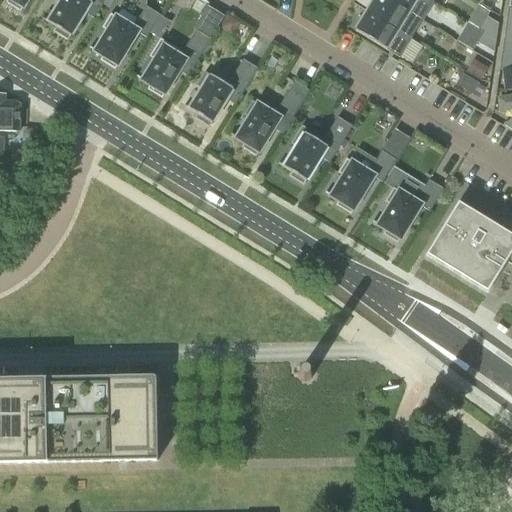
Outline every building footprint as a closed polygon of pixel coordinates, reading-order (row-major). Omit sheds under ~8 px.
[(7,0),(8,0),(6,4),(21,14),(28,0),(7,0)] [(43,20),(42,21),(55,29),(53,33),(68,42),(85,15),(93,20),(105,0),(55,0),(60,4),(48,23),(43,20)] [(384,0),(375,0),(367,14),(412,43),(423,25),(384,0)] [(435,5),(426,0),(384,0),(423,25),(435,5)] [(495,10),(499,0),(484,0),(483,4),(495,10)] [(198,26),(215,37),(228,16),(211,5),(198,26)] [(100,62),(115,71),(138,34),(147,40),(160,18),(146,9),(133,29),(111,16),(102,30),(107,33),(95,52),(90,49),(89,50),(103,58),(100,62)] [(412,43),(367,14),(355,33),(401,61),(412,43)] [(223,30),(237,35),(243,20),(228,15),(223,30)] [(483,33),(486,36),(496,37),(498,25),(485,17),(478,30),(483,33)] [(210,42),(196,33),(182,54),(160,41),(149,59),(155,62),(143,81),(137,78),(137,79),(150,87),(147,91),(162,100),(179,73),(188,78),(210,42)] [(486,36),(483,33),(477,43),(494,53),(496,37),(486,36)] [(476,58),(469,70),(485,79),(492,67),(476,58)] [(183,108),(197,116),(194,120),(209,130),(226,101),(235,107),(257,70),(242,62),(227,87),(204,74),(196,87),(201,91),(189,110),(184,107),(183,108)] [(511,90),(511,69),(501,71),(504,92),(511,90)] [(455,86),(471,96),(478,84),(462,75),(455,86)] [(249,120),(237,139),(231,136),(231,137),(244,145),(241,149),(256,158),(274,130),(282,136),(309,93),(294,84),(274,116),(252,103),(243,116),(249,120)] [(502,110),(511,109),(511,93),(502,94),(502,110)] [(0,166),(3,167),(4,139),(0,139),(0,132),(20,133),(21,107),(17,104),(5,103),(6,97),(0,97),(0,166)] [(503,126),(511,131),(511,118),(511,119),(503,126)] [(291,174),(288,178),(303,187),(321,160),(329,165),(352,128),(337,119),(324,141),(301,127),(290,145),(296,148),(284,168),(279,165),(278,166),(291,174)] [(326,194),(325,195),(338,203),(336,207),(350,216),(374,179),(382,184),(396,162),(381,153),(368,174),(346,161),(338,174),(343,178),(331,197),(326,194)] [(372,224),(385,232),(383,236),(398,245),(421,208),(429,214),(443,191),(428,182),(415,203),(393,190),(385,203),(390,207),(378,226),(373,223),(372,224)] [(511,254),(511,235),(458,203),(425,256),(488,295),(511,254)] [(314,373),(314,372),(313,370),(312,369),(311,368),(310,368),(309,367),(307,367),(306,367),(305,367),(304,367),(302,368),(301,369),(300,370),(300,371),(299,373),(299,374),(299,375),(299,376),(300,377),(300,378),(301,379),(302,380),(304,381),(305,382),(307,382),(309,381),(310,381),(312,380),(313,379),(313,378),(314,376),(314,375),(314,373)] [(0,381),(0,465),(160,461),(158,378),(0,381)] [(223,468),(0,472),(0,511),(224,511),(223,469),(223,468)]
